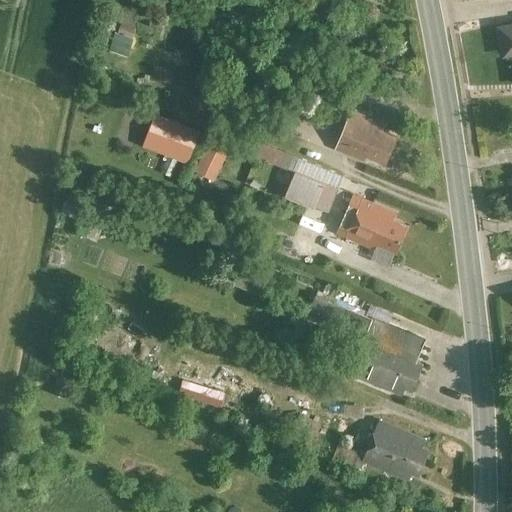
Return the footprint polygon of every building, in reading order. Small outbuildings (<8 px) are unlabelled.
[(511,19),(502,21),(507,54),(511,53),(511,19)] [(120,47),(137,48),(139,25),(122,23),(120,47)] [(383,117),(355,106),(338,147),(370,160),(372,154),(392,162),(405,132),(381,122),(383,117)] [(220,179),(234,145),(213,136),(199,170),(220,179)] [(288,163),(285,173),(296,177),(290,194),(334,209),(348,170),(265,140),(260,153),(288,163)] [(402,251),(414,221),(401,216),(403,209),(357,190),(340,231),(379,246),(381,243),(402,251)] [(422,360),(431,335),(370,311),(359,338),(373,344),(360,375),(414,396),(428,362),(422,360)] [(431,434),(384,415),(367,457),(414,476),(417,469),(424,472),(435,445),(428,442),(431,434)]
